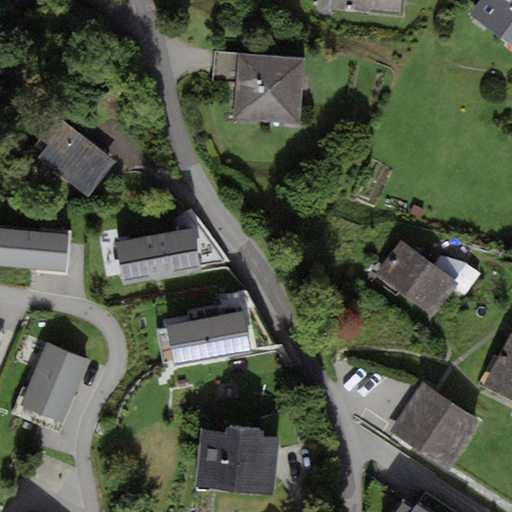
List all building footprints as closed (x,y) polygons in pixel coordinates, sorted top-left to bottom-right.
[(333,0),(332,17),(407,22),(407,0),(333,0)] [(511,0),(486,0),(469,27),(511,54),(511,0)] [(305,57),(241,53),(236,122),(300,126),(305,57)] [(148,142),(88,100),(54,148),(114,190),(148,142)] [(0,258),(65,263),(68,230),(0,225),(0,258)] [(199,262),(192,225),(121,237),(128,274),(199,262)] [(407,241),(378,279),(431,320),(460,282),(407,241)] [(249,343),(243,307),(171,320),(177,356),(249,343)] [(511,337),(480,396),(511,413),(511,337)] [(87,357),(51,342),(26,399),(62,414),(87,357)] [(428,380),(392,430),(450,471),(485,420),(428,380)] [(267,429),(205,423),(199,475),(261,482),(267,429)] [(438,511),(417,498),(407,511),(438,511)]
